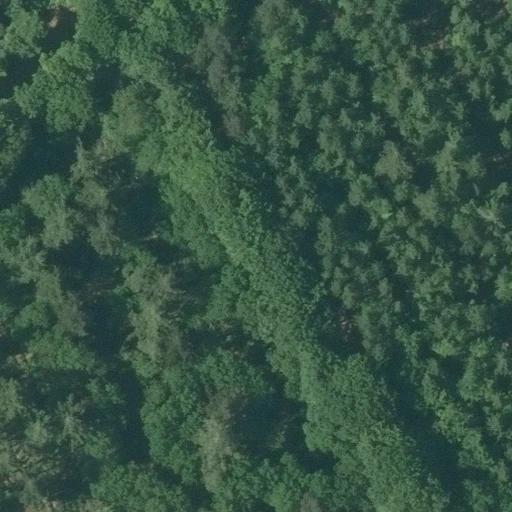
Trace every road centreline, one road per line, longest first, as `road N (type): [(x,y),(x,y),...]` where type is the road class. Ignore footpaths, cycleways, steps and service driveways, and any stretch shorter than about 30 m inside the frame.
road 1 (unclassified): [(388,511),(106,45)]
road 2 (unclassified): [(106,45),(0,132)]
